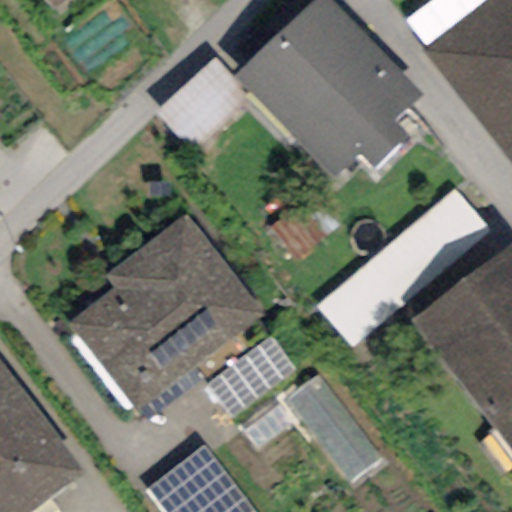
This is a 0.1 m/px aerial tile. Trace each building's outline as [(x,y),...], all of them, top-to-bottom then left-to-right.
[(45,0),(53,9),(65,0),(45,0)] [(420,95),(329,0),(314,0),(234,76),(331,179),(358,154),(374,170),(409,137),(393,120),(420,95)] [(511,0),(487,0),(423,50),(511,164),(511,0)] [(489,232),(453,190),(317,306),(353,348),(489,232)] [(262,314),(185,215),(103,277),(113,290),(67,325),(134,412),(262,314)] [(511,243),(409,320),(511,456),(511,243)] [(294,371),(270,336),(206,385),(230,420),(294,371)] [(0,511),(30,511),(83,472),(0,364),(0,511)] [(381,460),(317,375),(286,398),(351,483),(381,460)] [(162,511),(251,511),(201,446),(145,489),(162,511)]
